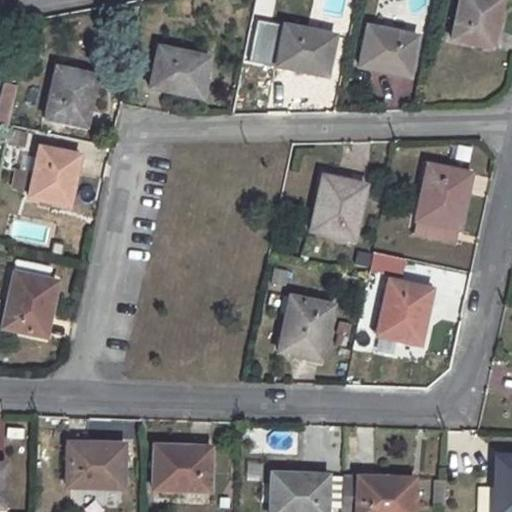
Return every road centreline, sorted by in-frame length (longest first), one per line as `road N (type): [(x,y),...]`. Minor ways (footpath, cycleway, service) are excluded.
road 1 (residential): [(81,394),(147,130),(511,120)]
road 2 (residential): [(81,394),(460,408),(511,194)]
